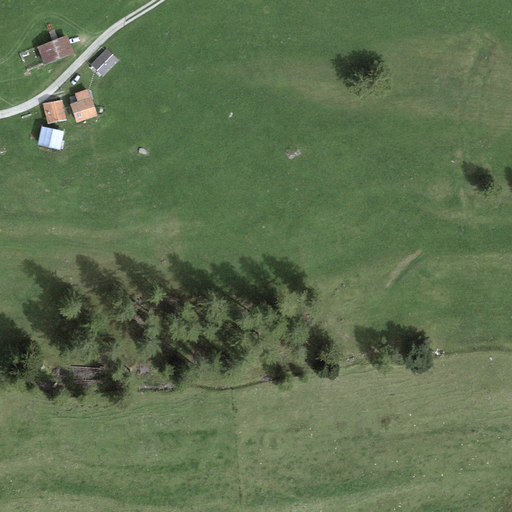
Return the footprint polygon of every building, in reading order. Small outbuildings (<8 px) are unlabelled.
[(67,35),(37,47),(44,66),(75,54),(67,35)] [(119,60),(107,48),(91,65),(103,77),(119,60)] [(77,102),(70,104),(76,123),(97,116),(88,90),(75,94),(77,102)] [(62,100),(43,104),(48,124),(67,120),(62,100)] [(64,132),(42,127),(38,145),(60,150),(64,132)]
